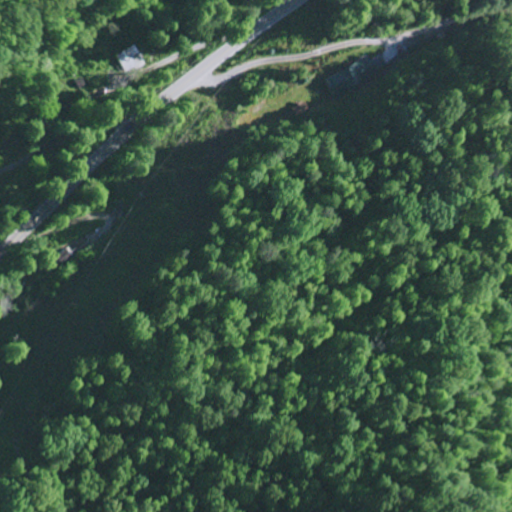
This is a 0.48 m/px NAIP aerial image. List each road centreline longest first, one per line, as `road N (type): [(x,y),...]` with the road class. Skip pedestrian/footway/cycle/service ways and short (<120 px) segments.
road 1 (primary): [(0,252),(126,128),(294,0)]
road 2 (residential): [(136,121),(66,136),(0,174)]
